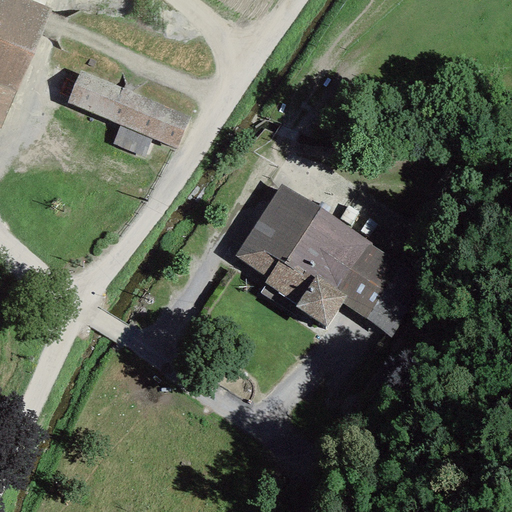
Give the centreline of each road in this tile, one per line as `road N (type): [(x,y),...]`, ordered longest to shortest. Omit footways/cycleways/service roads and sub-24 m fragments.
road 1 (track): [(0,464),(78,309),(252,57)]
road 2 (track): [(176,177),(129,176),(28,152),(0,166)]
road 3 (track): [(225,95),(68,30)]
road 4 (track): [(0,247),(126,337)]
road 5 (unknown): [(56,0),(28,152)]
